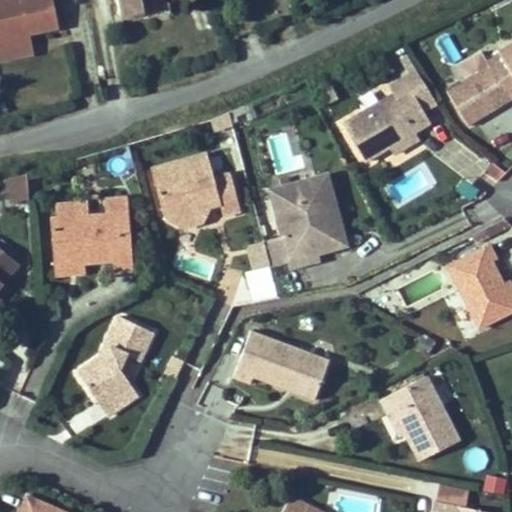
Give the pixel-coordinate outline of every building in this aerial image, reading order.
[(58,27),(52,0),(0,0),(0,38),(28,33),(58,27)] [(117,0),(120,14),(144,9),(141,0),(117,0)] [(145,15),(144,9),(120,14),(122,19),(145,15)] [(0,60),(32,53),(28,33),(0,38),(0,60)] [(511,100),(501,84),(511,77),(511,44),(486,60),(489,65),(446,91),(467,126),(511,100)] [(436,102),(408,56),(402,59),(411,75),(390,88),(393,93),(395,98),(410,89),(423,110),(436,102)] [(511,99),(511,77),(501,84),(511,100),(511,99)] [(336,98),(330,86),(326,89),(324,94),(328,103),(336,98)] [(430,122),(423,110),(410,89),(395,98),(393,93),(342,124),(364,161),(389,147),(414,131),(430,122)] [(232,124),(229,112),(213,119),(216,129),(232,124)] [(393,153),(418,138),(414,131),(389,147),(393,153)] [(241,210),(230,174),(214,179),(207,153),(151,169),(164,215),(180,225),(187,214),(202,222),(210,207),(208,201),(218,198),(220,204),(223,215),(241,210)] [(506,173),(493,163),(485,173),(498,181),(506,173)] [(419,166),(388,186),(400,204),(431,184),(419,166)] [(29,199),(27,173),(0,180),(0,191),(9,189),(13,200),(29,199)] [(336,247),(322,196),(331,193),(326,175),(289,185),(287,177),(273,181),(275,189),(271,190),(283,236),(264,241),(271,265),(290,260),(291,265),(308,261),(306,255),(315,253),(336,247)] [(461,180),(454,196),(471,203),(478,187),(461,180)] [(346,244),(331,193),(322,196),(336,247),(346,244)] [(133,267),(128,198),(105,199),(106,214),(89,215),(56,218),(50,218),(53,264),(85,262),(113,260),(114,268),(133,267)] [(220,204),(218,198),(208,201),(210,207),(220,204)] [(89,215),(88,202),(55,204),(56,218),(89,215)] [(202,222),(187,214),(180,225),(184,227),(202,222)] [(477,242),(511,225),(504,218),(473,234),(477,242)] [(271,265),(264,241),(249,245),(255,269),(271,265)] [(511,300),(504,284),(492,261),(497,259),(489,244),(447,265),(479,328),(511,311),(511,300)] [(0,284),(3,282),(19,263),(0,247),(0,284)] [(317,259),(315,253),(306,255),(308,261),(317,259)] [(86,272),(85,262),(53,264),(54,274),(86,272)] [(0,298),(9,288),(3,282),(0,284),(0,298)] [(58,314),(56,297),(44,302),(46,319),(58,314)] [(140,361),(153,332),(119,316),(105,344),(110,347),(104,360),(99,357),(77,372),(99,404),(100,404),(117,393),(124,404),(138,395),(119,368),(126,354),(140,361)] [(329,359),(251,330),(233,377),(250,384),(253,377),(285,389),(287,384),(294,387),(293,392),(314,400),(329,359)] [(427,354),(435,340),(423,334),(416,348),(427,354)] [(104,360),(110,347),(105,344),(99,357),(104,360)] [(176,378),(184,361),(175,356),(166,374),(176,378)] [(459,440),(426,376),(425,377),(417,380),(381,399),(389,414),(395,411),(402,425),(405,423),(408,429),(405,431),(406,432),(420,460),(459,440)] [(124,404),(117,393),(100,404),(108,415),(124,404)] [(402,425),(395,411),(389,414),(399,435),(406,432),(405,431),(408,429),(405,423),(402,425)] [(498,489),(500,481),(486,478),(484,486),(498,489)] [(464,508),(468,490),(440,484),(436,503),(464,508)] [(64,511),(27,496),(19,511),(64,511)] [(319,511),(290,497),(282,511),(319,511)] [(482,511),(464,508),(436,503),(435,502),(433,511),(482,511)]
